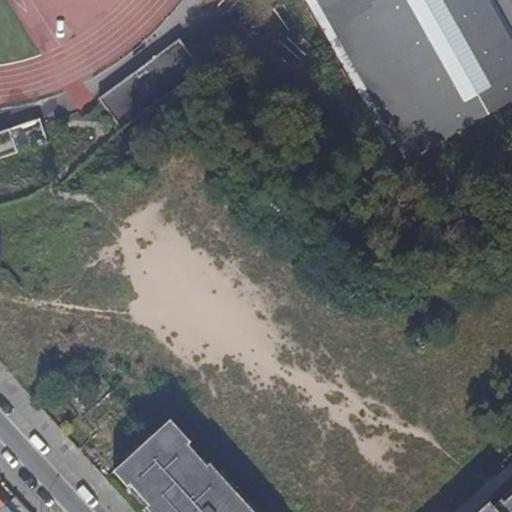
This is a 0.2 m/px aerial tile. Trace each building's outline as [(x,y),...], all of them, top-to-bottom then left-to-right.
[(315,0),(305,0),(387,145),(395,141),(315,0)] [(511,0),(315,0),(395,141),(405,160),(423,149),(511,99),(511,0)] [(202,71),(179,40),(98,99),(121,130),(202,71)] [(511,111),(511,99),(423,149),(429,158),(511,111)] [(40,121),(0,135),(0,162),(49,144),(40,121)] [(211,465),(171,422),(114,474),(147,510),(152,506),(157,511),(257,511),(213,463),(211,465)] [(511,511),(511,497),(502,506),(499,503),(490,511),(511,511)] [(4,508),(0,511),(29,511),(17,498),(4,508)]
